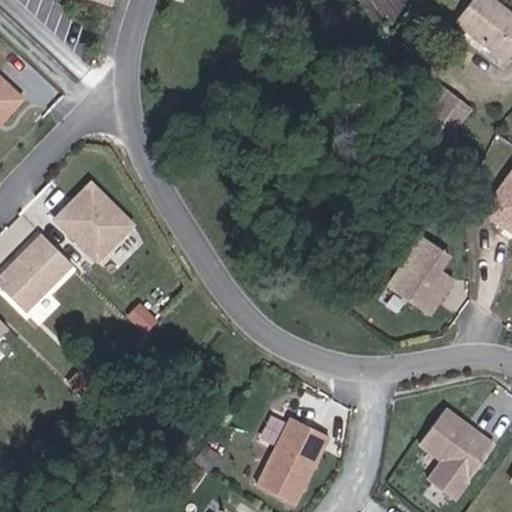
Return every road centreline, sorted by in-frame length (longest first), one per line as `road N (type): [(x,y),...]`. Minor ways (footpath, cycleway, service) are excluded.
road 1 (residential): [(124,105),(140,163),(215,281),(256,329),(313,360),(370,371),(477,353),(511,360)]
road 2 (residential): [(124,105),(81,119),(0,207)]
